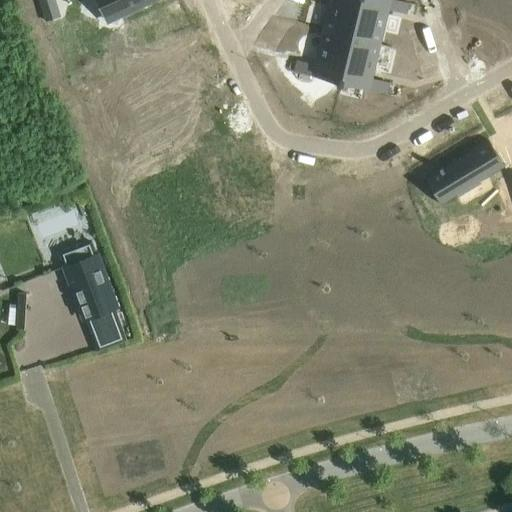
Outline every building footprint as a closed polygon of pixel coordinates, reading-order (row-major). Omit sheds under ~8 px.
[(97,0),(108,23),(157,0),(97,0)] [(330,0),(323,31),(352,38),(361,0),(330,0)] [(361,0),(352,38),(381,46),(389,12),(406,16),(409,5),(392,0),(390,0),(361,0)] [(491,0),(458,0),(461,13),(459,14),(464,33),(484,28),(480,9),(492,6),(491,0)] [(297,61),(294,72),(338,83),(338,85),(340,85),(352,38),(323,31),(314,65),(297,61)] [(352,38),(340,85),(342,86),(343,84),(387,95),(390,84),(372,80),(381,46),(352,38)] [(186,78),(142,88),(149,119),(193,109),(186,78)] [(439,170),(441,172),(426,181),(440,204),(455,195),(457,198),(481,184),(479,181),(504,166),(490,143),(444,171),(442,168),(439,170)] [(159,144),(107,165),(113,180),(165,159),(159,144)] [(99,253),(61,267),(82,323),(87,321),(116,310),(120,309),(99,253)] [(27,294),(18,293),(16,329),(24,330),(27,294)] [(54,294),(37,299),(46,330),(63,325),(54,294)]
